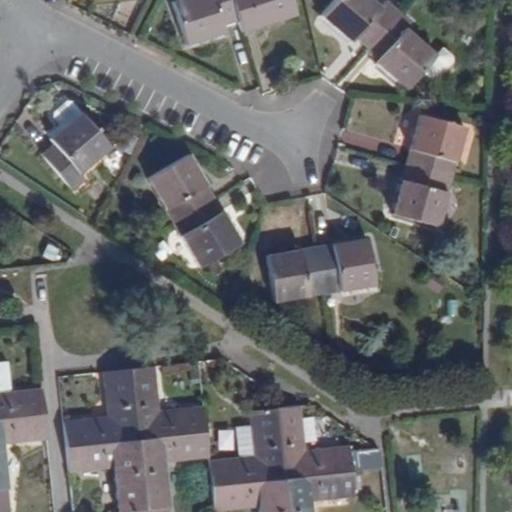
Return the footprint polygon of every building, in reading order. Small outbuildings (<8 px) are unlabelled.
[(239,22),(231,0),(184,0),(172,4),(187,47),(225,34),(223,27),(239,22)] [(231,0),(239,22),(241,27),(257,22),(259,28),(297,16),(291,0),(231,0)] [(367,50),(397,14),(385,3),(380,9),(369,0),(334,0),(319,18),(349,44),(354,39),(367,50)] [(409,23),(397,14),(367,50),(379,60),(374,66),(404,92),(418,75),(424,79),(438,78),(452,62),(452,57),(442,48),(435,55),(404,29),(409,23)] [(112,151),(74,106),(69,106),(55,118),(55,123),(63,133),(52,143),(56,148),(43,159),(74,194),(87,184),(82,177),(112,151)] [(407,166),(451,177),(464,127),(421,115),(407,166)] [(177,226),(216,204),(191,159),(150,181),(177,226)] [(451,177),(407,166),(394,215),(438,228),(451,177)] [(240,247),(216,204),(177,226),(202,269),(240,247)] [(318,251),(327,297),(378,289),(370,242),(318,251)] [(277,305),(327,297),(318,251),(269,258),(277,305)] [(0,422),(48,418),(45,390),(14,394),(10,364),(0,365),(0,422)] [(156,368),(130,370),(138,440),(209,434),(206,408),(161,413),(156,368)] [(67,442),(68,446),(138,440),(130,370),(104,373),(110,418),(65,422),(67,442)] [(276,409),(284,480),(352,473),(349,447),(304,451),(299,406),(276,409)] [(212,462),(215,487),(284,480),(276,409),(248,412),(254,457),(212,462)] [(0,422),(0,511),(12,511),(5,446),(51,441),(50,433),(48,418),(0,422)] [(209,434),(138,440),(145,511),(170,511),(166,463),(212,458),(209,434)] [(145,511),(138,440),(68,446),(71,471),(115,467),(120,511),(145,511)] [(287,511),(310,511),(310,500),(354,496),(352,473),(284,480),(287,511)] [(215,487),(217,511),(258,507),(258,511),(287,511),(284,480),(215,487)]
